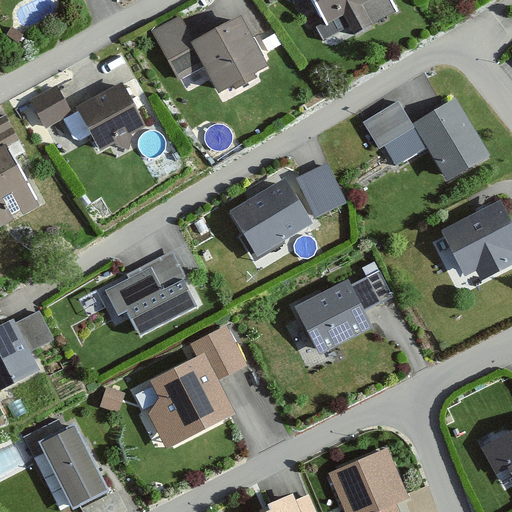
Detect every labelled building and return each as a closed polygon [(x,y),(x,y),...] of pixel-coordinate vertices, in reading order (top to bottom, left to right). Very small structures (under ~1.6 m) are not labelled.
[(299,0),(319,43),(387,13),(381,0),(299,0)] [(173,14),(146,27),(172,82),(199,68),(211,92),(258,70),(232,17),(185,39),(173,14)] [(511,42),(503,50),(511,60),(511,42)] [(114,80),(68,103),(95,154),(140,131),(114,80)] [(51,85),(24,97),(37,127),(64,115),(51,85)] [(392,104),(358,124),(373,151),(407,132),(437,186),(487,158),(454,100),(405,127),(392,104)] [(0,221),(31,205),(0,148),(13,141),(0,116),(0,221)] [(318,157),(223,210),(248,255),(343,203),(318,157)] [(511,246),(490,204),(432,233),(459,286),(511,259),(511,246)] [(170,251),(98,287),(112,315),(117,312),(130,337),(196,304),(170,251)] [(377,265),(289,307),(311,354),(363,329),(356,314),(392,297),(377,265)] [(29,310),(0,322),(0,390),(31,376),(20,352),(44,342),(29,310)] [(189,359),(140,381),(150,402),(141,414),(159,454),(234,420),(216,380),(246,366),(226,321),(180,342),(189,359)] [(120,392),(100,386),(94,407),(114,413),(120,392)] [(67,427),(29,445),(60,508),(98,490),(67,427)] [(511,486),(511,428),(481,445),(504,491),(511,486)] [(405,493),(386,448),(332,471),(348,511),(397,511),(392,498),(405,493)] [(125,511),(115,491),(78,508),(79,511),(125,511)] [(314,511),(307,494),(264,511),(314,511)]
